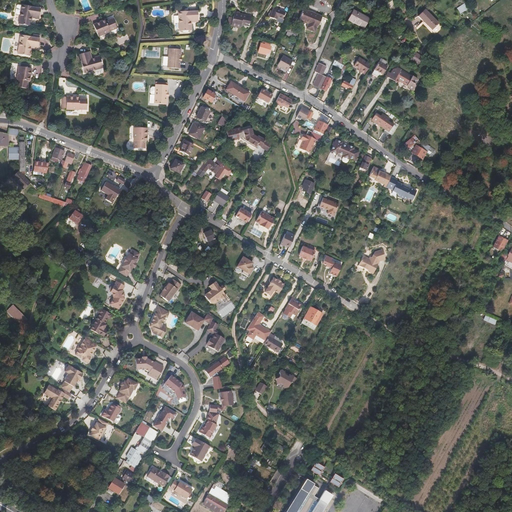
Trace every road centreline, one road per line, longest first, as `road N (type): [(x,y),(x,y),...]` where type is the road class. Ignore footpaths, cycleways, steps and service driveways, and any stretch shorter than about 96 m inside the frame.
road 1 (residential): [(183,205),(422,346),(511,380)]
road 2 (residential): [(213,53),(303,95),(452,199),(511,230)]
road 3 (residential): [(0,461),(74,419),(129,335)]
road 4 (residential): [(129,335),(175,359),(197,391),(167,457)]
road 5 (residential): [(150,173),(0,120)]
road 6 (residential): [(129,335),(183,205)]
road 7 (residential): [(213,53),(150,173)]
